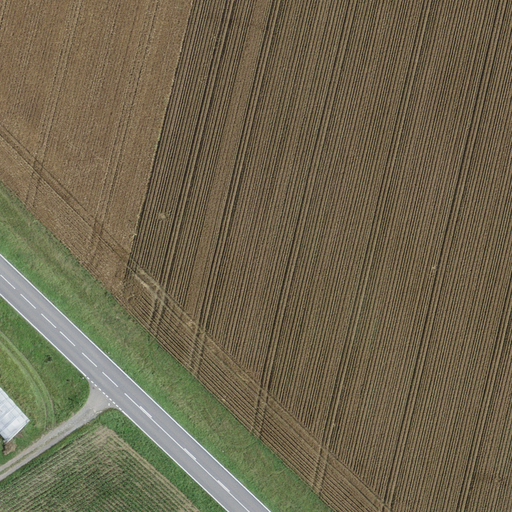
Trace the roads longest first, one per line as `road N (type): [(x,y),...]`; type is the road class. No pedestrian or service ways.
road 1 (secondary): [(250,511),(0,274)]
road 2 (track): [(0,474),(115,384)]
